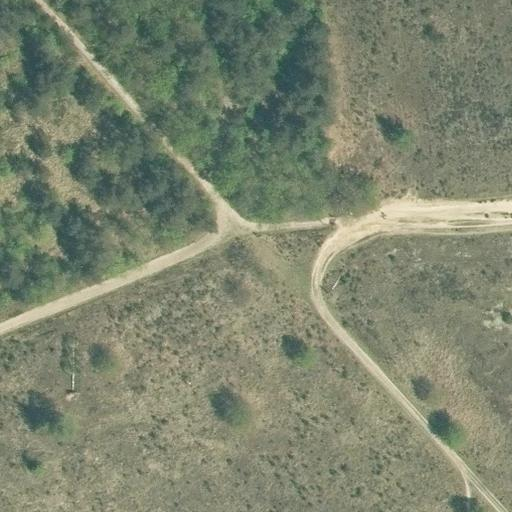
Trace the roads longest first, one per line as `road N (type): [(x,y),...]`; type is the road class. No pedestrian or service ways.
road 1 (track): [(239,231),(31,0)]
road 2 (track): [(239,231),(0,327)]
road 3 (track): [(466,471),(315,309)]
road 4 (track): [(211,200),(222,102),(198,0)]
road 5 (track): [(511,208),(369,217)]
